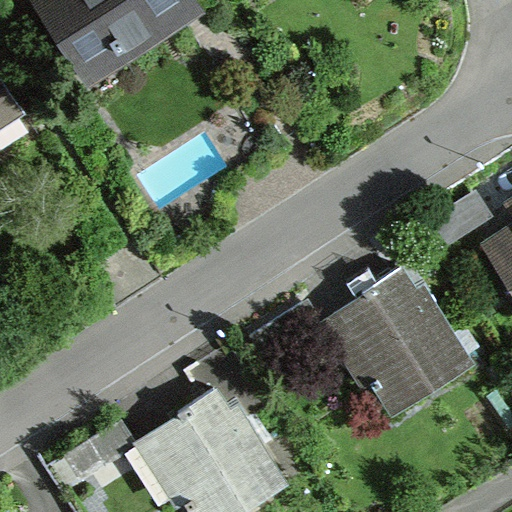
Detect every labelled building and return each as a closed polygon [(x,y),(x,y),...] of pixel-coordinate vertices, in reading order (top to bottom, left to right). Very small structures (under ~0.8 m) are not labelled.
[(194,16),(183,0),(29,0),(26,2),(84,89),(194,16)] [(241,0),(250,14),(271,0),(241,0)] [(0,134),(22,120),(0,85),(0,134)] [(511,199),(465,230),(511,301),(511,199)] [(400,269),(318,324),(384,421),(466,366),(400,269)] [(213,395),(133,448),(176,511),(248,511),(278,493),(213,395)]
